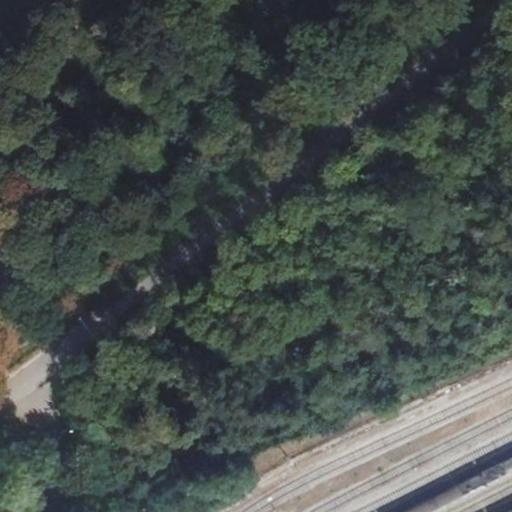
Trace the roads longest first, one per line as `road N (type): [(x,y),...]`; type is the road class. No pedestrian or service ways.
road 1 (track): [(111,318),(507,0)]
road 2 (track): [(80,0),(0,364)]
road 3 (unclassified): [(0,401),(111,318)]
